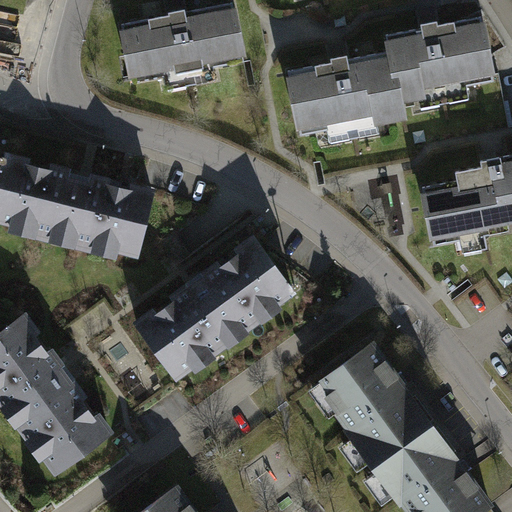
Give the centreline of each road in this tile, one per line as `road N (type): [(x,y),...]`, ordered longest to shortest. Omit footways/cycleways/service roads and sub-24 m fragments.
road 1 (residential): [(384,275),(71,511)]
road 2 (residential): [(384,275),(277,188),(95,117),(75,99)]
road 3 (residential): [(511,434),(384,275)]
